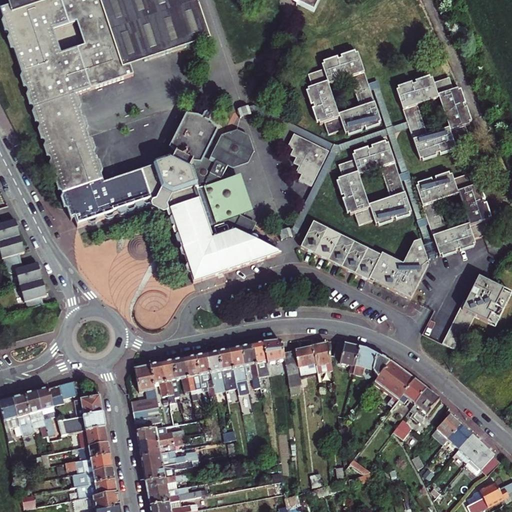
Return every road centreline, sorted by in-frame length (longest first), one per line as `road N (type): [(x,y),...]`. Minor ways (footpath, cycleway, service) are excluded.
road 1 (residential): [(511,443),(407,352),(354,329),(277,324),(155,347),(137,344),(120,326)]
road 2 (residential): [(93,366),(111,386),(135,511)]
road 3 (residential): [(105,311),(27,207)]
road 4 (residential): [(27,207),(69,295),(69,323)]
